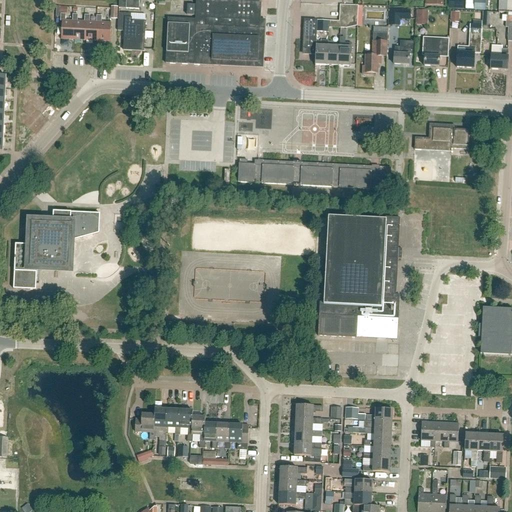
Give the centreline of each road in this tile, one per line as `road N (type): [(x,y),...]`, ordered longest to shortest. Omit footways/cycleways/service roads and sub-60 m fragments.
road 1 (residential): [(278,92),(94,85),(0,189)]
road 2 (residential): [(511,106),(278,92)]
road 3 (residential): [(501,265),(441,269),(407,396)]
road 4 (residential): [(117,348),(135,383),(267,390)]
road 5 (residential): [(267,390),(236,354),(117,348)]
road 6 (residential): [(501,265),(511,106)]
road 7 (residential): [(407,396),(267,390)]
road 8 (residential): [(261,511),(267,390)]
